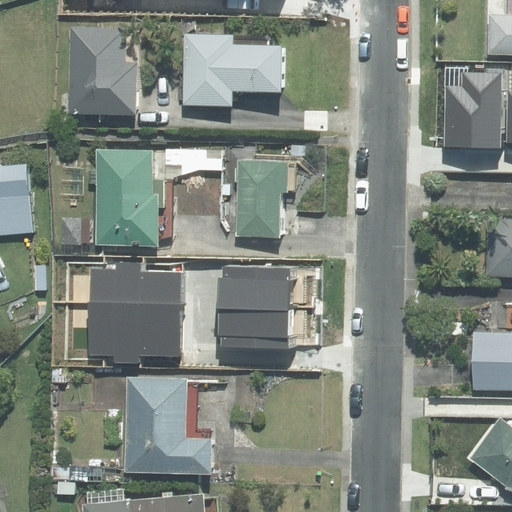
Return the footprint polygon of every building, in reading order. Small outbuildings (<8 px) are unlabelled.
[(511,52),(511,0),(506,0),(506,16),(490,16),(490,52),(511,52)] [(125,63),(126,29),(71,28),(69,113),(136,114),(137,64),(125,63)] [(231,45),(231,36),(185,35),(183,104),(231,105),(231,90),(281,91),(282,46),(231,45)] [(506,66),(446,64),(445,144),(505,145),(506,66)] [(166,181),(173,181),(173,178),(200,170),(222,170),(222,150),(166,149),(166,181)] [(166,181),(152,181),(152,150),(97,150),(96,245),(158,245),(158,239),(172,236),(173,181),(166,181)] [(295,192),(295,163),(239,161),(236,236),(280,237),(282,191),(295,192)] [(26,164),(0,166),(0,234),(32,231),(26,164)] [(89,218),(64,218),(63,244),(89,245),(89,218)] [(486,278),(511,278),(511,219),(487,219),(486,278)] [(89,303),(182,305),(182,273),(139,272),(139,263),(115,262),(115,271),(89,271),(89,303)] [(314,308),(315,267),(223,265),(222,306),(314,308)] [(182,305),(89,303),(88,355),(113,356),(113,362),(137,363),(138,356),(181,357),(182,305)] [(314,308),(222,306),(220,344),(314,345),(314,308)] [(511,334),(476,334),(475,389),(511,389),(511,334)] [(197,431),(199,380),(128,378),(125,471),(210,473),(211,431),(197,431)] [(511,488),(511,428),(500,419),(470,458),(506,487),(511,488)] [(88,505),(83,505),(83,511),(217,511),(217,498),(203,499),(203,495),(124,501),(123,489),(87,492),(88,505)]
